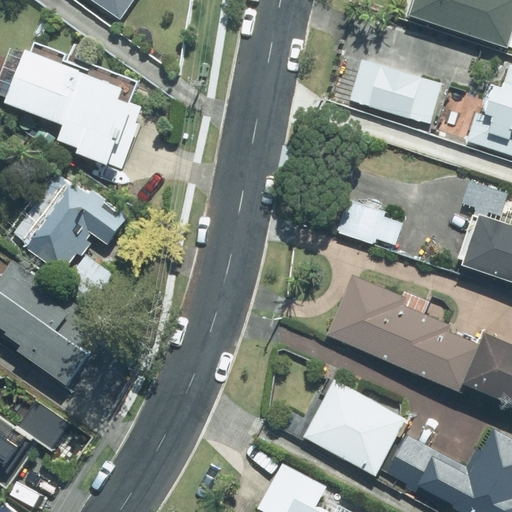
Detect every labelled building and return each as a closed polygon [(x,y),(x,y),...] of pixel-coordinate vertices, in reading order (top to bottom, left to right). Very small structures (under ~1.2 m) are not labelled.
[(100,0),(125,17),(137,0),(100,0)] [(511,0),(418,0),(414,13),(511,45),(511,0)] [(132,84),(34,46),(14,99),(72,122),(64,142),(125,166),(149,105),(127,97),(132,84)] [(446,83),(366,58),(353,98),(434,123),(446,83)] [(481,111),(472,139),(511,152),(511,74),(511,77),(505,75),(492,114),(481,111)] [(79,184),(61,172),(19,232),(35,243),(32,248),(65,272),(80,250),(86,254),(96,241),(91,238),(97,230),(116,243),(137,213),(99,186),(95,192),(81,182),(79,184)] [(389,210),(352,198),(342,229),(379,242),(381,236),(399,242),(406,221),(388,215),(389,210)] [(471,259),(470,263),(511,276),(511,220),(487,212),(486,216),(478,213),(464,257),(471,259)] [(120,273),(91,253),(68,285),(97,306),(120,273)] [(85,341),(101,318),(18,260),(0,286),(0,289),(5,293),(0,301),(0,329),(76,382),(98,350),(85,341)] [(357,276),(332,333),(470,392),(475,382),(511,397),(511,338),(492,330),(486,343),(408,309),(412,299),(357,276)] [(414,416),(340,377),(309,435),(383,474),(414,416)] [(10,463),(39,421),(0,393),(0,381),(2,379),(0,378),(0,470),(7,461),(10,463)] [(472,466),(410,433),(389,471),(433,495),(437,488),(481,511),(511,511),(511,433),(502,428),(489,453),(481,449),(472,466)] [(332,485),(288,462),(264,505),(277,511),(338,511),(322,503),(332,485)]
